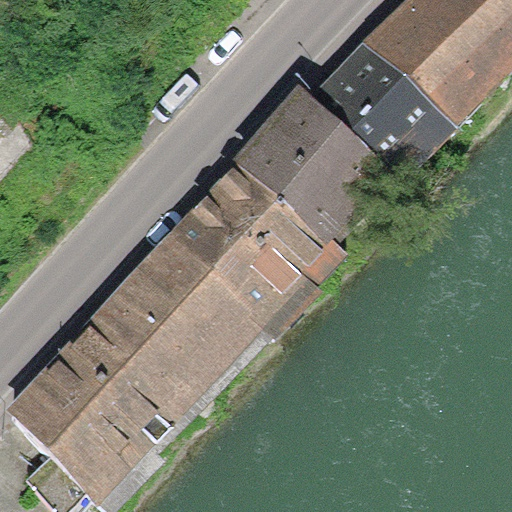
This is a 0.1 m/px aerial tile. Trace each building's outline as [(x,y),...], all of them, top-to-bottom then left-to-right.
[(430,113),(511,31),(511,0),(418,0),(366,50),(430,113)] [(430,113),(366,50),(311,106),(375,168),(430,113)] [(311,106),(250,169),(315,230),(375,168),(311,106)] [(218,203),(306,287),(339,253),(315,230),(250,169),(218,203)] [(306,287),(218,203),(179,245),(266,328),(306,287)] [(266,328),(179,245),(95,334),(171,408),(186,392),(196,402),(266,328)] [(171,408),(95,334),(4,426),(89,508),(148,449),(139,440),(171,408)]
